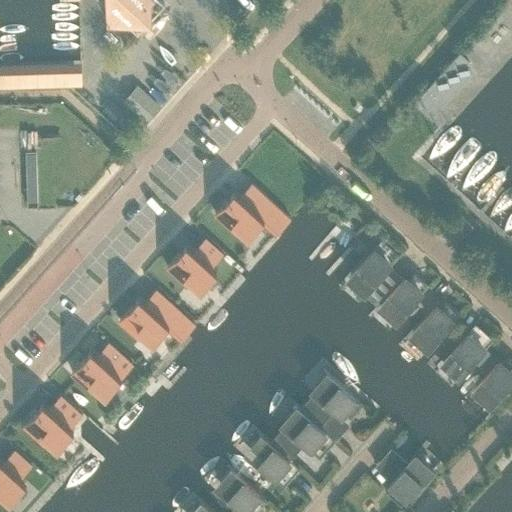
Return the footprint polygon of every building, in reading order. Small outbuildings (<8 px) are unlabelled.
[(100,0),(106,6),(107,22),(124,22),(137,34),(164,5),(159,0),(100,0)] [(458,54),(461,52),(460,51),(416,99),(417,99),(420,97),(430,107),(469,64),(458,54)] [(0,87),(80,85),(80,62),(0,64),(0,87)] [(36,151),(26,152),(28,207),(38,207),(36,151)] [(235,190),(215,212),(237,230),(242,225),(250,233),(263,221),(276,233),(290,217),(252,182),(240,195),(235,190)] [(453,225),(465,235),(473,226),(461,216),(453,225)] [(187,245),(168,266),(189,285),(194,280),(203,288),(218,272),(212,267),(224,254),(206,238),(194,251),(187,245)] [(364,294),(368,297),(378,285),(375,282),(397,257),(382,244),(352,278),(367,291),(364,294)] [(384,306),(398,319),(428,285),(414,272),(384,306)] [(139,297),(120,318),(141,338),(146,332),(155,340),(167,327),(182,340),(187,334),(186,333),(194,325),(195,325),(196,324),(157,289),(145,302),(139,297)] [(433,344),(436,347),(451,330),(448,327),(460,313),(445,300),(415,334),(430,347),(433,344)] [(476,328),(464,342),(451,330),(436,347),(449,358),(446,362),(461,375),(491,341),(476,328)] [(91,350),(73,371),(94,391),(98,387),(107,395),(134,364),(110,342),(97,355),(91,350)] [(511,380),(511,359),(508,356),(478,390),(492,403),(511,380)] [(316,389),(319,392),(303,410),(320,425),(336,406),(350,419),(363,404),(329,374),(316,389)] [(44,403),(24,425),(46,444),(51,438),(61,447),(75,431),(72,428),(83,415),(61,395),(50,409),(44,403)] [(306,440),(320,452),(333,438),(299,408),(286,422),(290,426),(273,444),(290,459),(306,440)] [(284,481),(297,466),(263,436),(250,451),(284,481)] [(0,460),(0,493),(6,498),(16,486),(20,490),(26,483),(20,478),(32,465),(14,449),(7,457),(7,458),(4,461),(2,462),(0,460)] [(400,506),(431,472),(416,459),(409,467),(406,464),(395,454),(382,469),(393,479),(393,478),(396,481),(386,493),(400,506)] [(250,511),(256,511),(267,500),(233,470),(220,485),(250,511)]
